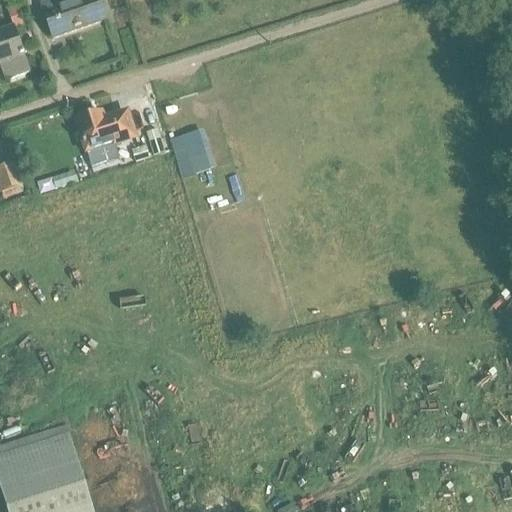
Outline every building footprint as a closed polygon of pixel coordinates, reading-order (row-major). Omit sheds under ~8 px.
[(56,0),(53,0),(40,5),(52,41),(107,22),(99,0),(66,0),(68,4),(59,7),(56,0)] [(14,27),(26,23),(21,10),(7,15),(12,27),(0,31),(0,68),(5,83),(30,74),(14,27)] [(87,157),(93,155),(93,154),(97,153),(101,167),(120,162),(116,149),(136,143),(127,115),(103,123),(101,115),(76,123),(87,157)] [(165,154),(158,131),(146,135),(153,158),(165,154)] [(203,131),(182,138),(194,176),(215,169),(203,131)] [(135,164),(150,159),(146,148),(131,152),(135,164)] [(0,196),(1,195),(4,201),(24,194),(21,188),(24,187),(15,164),(0,169),(0,196)] [(92,511),(69,437),(71,436),(68,427),(0,448),(0,492),(6,511),(92,511)] [(401,511),(399,499),(381,503),(383,511),(401,511)]
